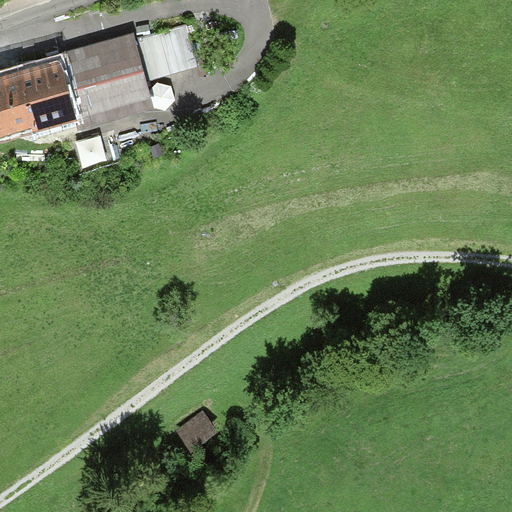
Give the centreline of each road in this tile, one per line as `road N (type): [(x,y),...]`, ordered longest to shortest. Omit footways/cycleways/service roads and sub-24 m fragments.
road 1 (track): [(511,264),(464,256),(375,261),(321,276),(234,324),(0,500)]
road 2 (track): [(66,451),(124,443),(195,403),(235,404),(257,436),(254,494)]
